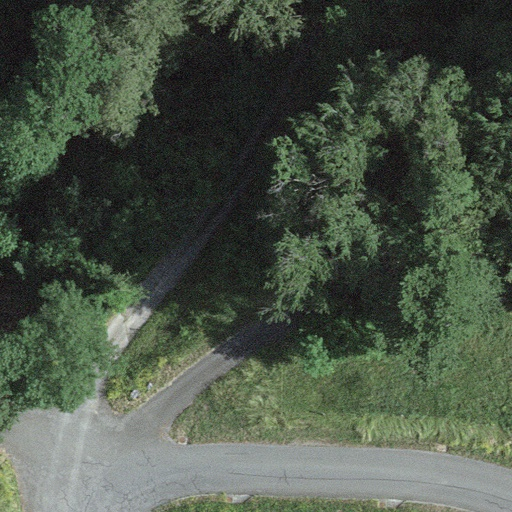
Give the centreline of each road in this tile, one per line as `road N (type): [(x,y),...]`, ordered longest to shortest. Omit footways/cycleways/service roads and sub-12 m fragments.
road 1 (track): [(87,495),(290,83),(365,0)]
road 2 (unclassified): [(87,495),(185,384),(306,321),(511,251)]
road 3 (residential): [(511,496),(440,478),(188,465),(87,495)]
